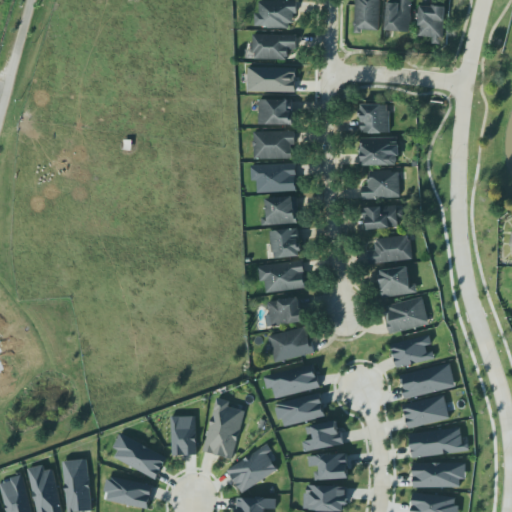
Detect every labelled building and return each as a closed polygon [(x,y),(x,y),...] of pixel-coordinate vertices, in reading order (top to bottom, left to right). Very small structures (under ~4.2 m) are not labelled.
[(381,0),(379,32),(362,32),(362,35),(354,35),(354,28),(353,26),(353,23),(355,21),(355,0),(381,0)] [(387,3),(387,31),(411,32),(412,0),(397,0),(398,3),(387,3)] [(295,1),(260,1),(260,13),(255,13),(255,28),(294,28),(295,1)] [(418,8),(422,8),(422,7),(446,9),(443,40),(441,40),(441,47),(433,46),(433,40),(418,38),(420,19),(417,19),(418,8)] [(253,35),(299,35),(299,51),(290,51),(290,58),(287,58),(287,62),(255,61),(255,56),(252,56),(253,35)] [(296,93),(297,68),(249,67),(248,92),(296,93)] [(259,99),(258,123),(266,122),(294,123),(295,116),(291,115),(292,98),(289,98),(289,96),(268,95),(259,99)] [(362,101),(382,101),(388,103),(388,109),(390,110),(390,131),(383,129),(370,129),(362,131),(362,101)] [(256,130),(296,131),(296,143),(291,145),(292,159),(256,160),(256,130)] [(361,137),(398,136),(398,145),(391,146),(391,150),(397,150),(397,162),(365,163),(360,164),(361,137)] [(252,165),(252,182),(258,182),(258,193),(297,192),(296,164),(252,165)] [(369,186),(363,186),(363,200),(400,198),(399,171),(368,172),(369,186)] [(267,195),(294,193),(294,195),(298,195),(299,215),(297,216),(298,221),(263,224),(263,217),(268,217),(267,195)] [(366,229),(400,228),(399,218),(403,218),(403,206),(365,208),(366,229)] [(270,230),(279,227),(284,227),(290,226),(298,227),(299,241),(302,241),(303,247),(300,248),(300,253),(276,256),(275,251),(273,251),(270,230)] [(377,238),(408,234),(409,239),(411,239),(413,258),(370,264),(368,250),(376,249),(375,241),(378,241),(377,238)] [(259,265),(303,260),(305,268),(302,268),(302,271),(304,271),(306,287),(267,292),(265,279),(260,279),(259,265)] [(379,271),(383,298),(419,292),(417,285),(411,285),(408,266),(379,271)] [(268,328),(303,322),(299,297),(268,302),(270,315),(266,315),(268,328)] [(422,298),(430,325),(389,334),(384,312),(388,311),(386,306),(422,298)] [(276,361),(316,352),(313,339),(310,339),(306,326),(269,334),(273,351),(276,361)] [(397,368),(436,358),(433,348),(430,335),(391,345),(397,368)] [(406,397),(457,385),(451,362),(401,374),(406,397)] [(265,376),(267,389),(274,388),(276,398),(320,388),(315,365),(265,376)] [(410,428),(450,418),(444,394),(404,404),(410,428)] [(205,449),(212,449),(215,451),(222,451),(229,455),(233,457),(246,410),(244,409),(231,404),(232,399),(220,395),(205,449)] [(326,418),(321,395),(278,403),(282,427),(326,418)] [(197,455),(196,416),(172,417),(173,456),(197,455)] [(338,418),(340,428),(342,428),(345,443),(306,451),(303,441),(309,440),(306,426),(313,425),(312,423),(338,418)] [(410,433),(413,458),(470,452),(469,443),(463,444),(461,428),(410,433)] [(116,456),(120,448),(115,445),(122,431),(142,442),(148,444),(152,447),(169,457),(157,477),(116,456)] [(242,493),(280,470),(266,446),(228,470),(242,493)] [(308,456),(309,469),(315,469),(315,480),(349,479),(348,454),(308,456)] [(67,511),(76,511),(92,511),(89,460),(65,461),(67,511)] [(415,486),(461,486),(461,477),(467,478),(466,461),(445,461),(445,460),(438,460),(432,461),(414,462),(414,471),(414,474),(414,475),(415,486)] [(37,511),(62,511),(54,469),(46,471),(44,465),(29,468),(37,511)] [(12,476),(24,473),(33,511),(8,511),(1,482),(13,479),(12,476)] [(105,500),(149,509),(154,486),(110,477),(105,500)] [(306,483),(347,486),(345,511),(304,508),(306,483)] [(458,511),(460,503),(456,503),(457,497),(413,492),(410,511),(458,511)] [(271,511),(277,511),(277,499),(238,498),(237,511),(271,511)]
